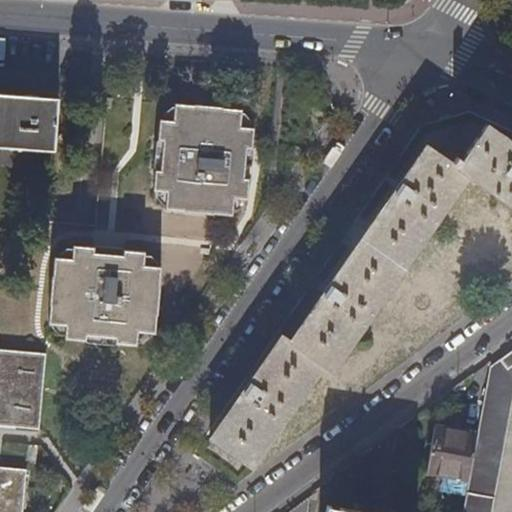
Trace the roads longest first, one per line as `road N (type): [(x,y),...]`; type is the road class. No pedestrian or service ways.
road 1 (residential): [(106,511),(429,42)]
road 2 (secondary): [(0,15),(429,42)]
road 3 (residential): [(511,319),(250,511)]
